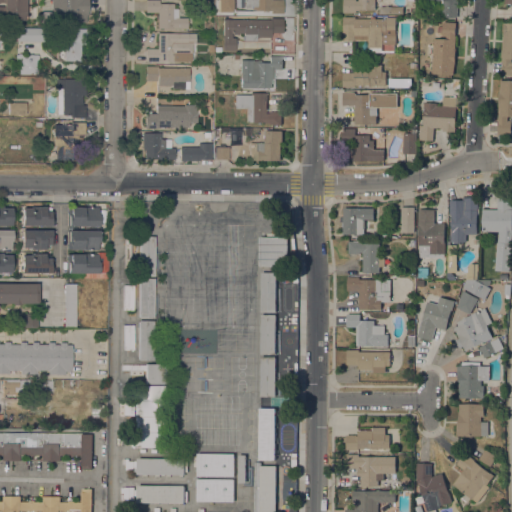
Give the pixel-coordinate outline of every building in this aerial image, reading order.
[(26,0),(26,20),(0,20),(0,6),(4,6),(4,2),(0,2),(0,0),(26,0)] [(88,0),(88,15),(86,15),(86,22),(42,21),(42,11),(51,11),(51,0),(88,0)] [(159,0),(159,3),(173,3),(173,8),(178,8),(178,18),(187,18),(187,29),(157,28),(157,19),(155,19),(155,15),(157,16),(157,12),(145,12),(145,0),(159,0)] [(283,0),(283,13),(271,13),(271,11),(254,10),(254,9),(252,9),(252,6),(244,6),(244,0),(283,0)] [(375,0),(375,10),(360,9),(360,10),(356,10),(356,13),(343,12),(343,0),(375,0)] [(457,0),(457,17),(442,17),(442,5),(441,5),(441,0),(457,0)] [(403,6),(403,14),(379,14),(379,6),(403,6)] [(395,33),(383,33),(383,47),(382,47),(381,53),(368,53),(369,47),(368,47),(368,36),(355,36),(355,41),(342,40),(343,16),(355,17),(355,18),(386,19),(386,17),(396,17),(395,33)] [(270,20),(270,18),(282,18),(282,33),(271,32),(271,37),(256,37),(256,41),(243,40),(243,33),(231,33),(231,38),(235,38),(235,50),(222,50),(223,19),(270,20)] [(441,39),(442,32),(437,32),(438,26),(442,26),(443,22),(456,22),(455,36),(456,36),(455,50),(454,64),(453,74),(431,73),(434,38),(441,39)] [(504,22),(511,22),(511,75),(502,75),(502,63),(502,57),(501,57),(501,50),(502,50),(504,22)] [(43,42),(17,41),(17,39),(10,39),(11,27),(44,28),(43,42)] [(64,42),(64,28),(85,29),(84,45),(81,45),(80,61),(57,60),(57,41),(64,42)] [(192,33),(192,53),(191,53),(191,62),(145,61),(145,48),(157,48),(157,46),(155,46),(155,42),(157,42),(157,33),(192,33)] [(38,54),(37,74),(19,74),(19,61),(15,61),(16,54),(18,55),(18,53),(21,54),(38,54)] [(269,63),(269,56),(283,56),(282,70),(273,70),(273,79),(271,79),(271,88),(256,88),(240,88),(241,67),(246,67),(247,65),(249,65),(249,62),(269,63)] [(382,64),(382,71),(386,71),(386,85),(374,85),(374,86),(371,86),(354,85),(354,87),(342,87),(343,72),(354,72),(354,68),(369,68),(369,64),(382,64)] [(158,66),(158,67),(189,68),(188,81),(189,81),(188,89),(171,89),(172,85),(157,85),(157,81),(145,81),(145,66),(158,66)] [(415,72),(415,79),(413,79),(413,81),(409,81),(409,79),(407,79),(408,72),(415,72)] [(86,79),(85,94),(83,94),(83,105),(85,105),(85,117),(70,117),(70,115),(62,115),(62,114),(56,114),(57,88),(55,88),(56,78),(86,79)] [(511,80),(511,116),(509,116),(508,120),(511,121),(511,135),(498,134),(498,121),(499,105),(498,105),(499,91),(500,80),(511,80)] [(354,92),(354,94),(369,94),(369,92),(398,93),(397,107),(377,107),(377,115),(376,115),(376,124),(354,124),(354,106),(342,105),(342,91),(354,92)] [(281,124),(269,125),(269,123),(265,123),(265,122),(246,122),(246,108),(235,108),(235,95),(250,95),(250,93),(267,93),(267,113),(270,112),(281,112),(281,124)] [(457,97),(455,127),(455,131),(442,131),(442,128),(434,128),(433,140),(418,140),(419,125),(423,125),(424,105),(424,102),(437,103),(437,105),(442,106),(442,96),(457,97)] [(196,101),(196,122),(188,122),(188,127),(157,126),(157,128),(144,128),(145,113),(155,113),(155,112),(156,112),(157,109),(157,105),(184,106),(184,103),(189,101),(196,101)] [(25,102),(25,113),(8,113),(8,102),(25,102)] [(70,124),(70,122),(85,122),(84,135),(81,135),(81,161),(55,160),(55,146),(53,146),(53,124),(70,124)] [(384,149),(384,160),(353,160),(353,150),(351,150),(351,147),(353,147),(353,142),(344,142),(344,141),(341,141),(342,128),(355,128),(355,134),(370,135),(369,140),(374,140),(374,149),(384,149)] [(264,143),(264,130),(282,130),(282,141),(280,141),(280,161),(249,160),(249,142),(258,142),(264,143)] [(160,133),(160,139),(165,139),(165,148),(174,148),(174,159),(144,159),(144,150),(142,150),(142,132),(160,133)] [(408,139),(408,133),(416,133),(416,138),(415,138),(415,154),(402,153),(403,139),(408,139)] [(198,147),(198,143),(211,143),(211,159),(199,159),(199,160),(179,161),(179,147),(198,147)] [(228,147),(228,159),(215,159),(215,147),(228,147)] [(450,199),(462,200),(462,198),(468,198),(468,197),(478,197),(477,234),(466,234),(466,242),(463,242),(463,243),(454,243),(454,242),(451,242),(451,215),(449,213),(450,199)] [(482,231),(483,209),(498,209),(498,198),(511,198),(511,243),(510,271),(495,270),(497,242),(498,242),(499,231),(482,231)] [(0,206),(2,206),(2,207),(12,208),(11,225),(0,225),(0,206)] [(53,226),(21,225),(22,208),(30,208),(30,206),(45,207),(45,211),(53,211),(53,226)] [(98,215),(99,215),(99,226),(67,226),(67,207),(98,207),(98,215)] [(374,208),(374,219),(364,219),(364,234),(343,234),(343,222),(340,222),(340,217),(343,217),(343,207),(374,208)] [(414,232),(400,232),(400,229),(401,229),(401,207),(414,207),(414,232)] [(417,243),(418,209),(434,209),(434,223),(445,223),(445,237),(448,237),(448,254),(444,254),(444,257),(419,257),(419,243),(417,243)] [(12,241),(11,241),(10,249),(0,248),(0,229),(12,230),(12,241)] [(21,248),(22,230),(53,231),(53,244),(50,244),(50,249),(45,248),(44,250),(30,249),(30,248),(21,248)] [(99,242),(98,242),(98,250),(67,250),(66,231),(99,230),(99,242)] [(154,276),(139,276),(139,236),(154,236),(154,276)] [(288,237),(287,266),(258,266),(259,236),(288,237)] [(380,259),(384,259),(384,266),(379,266),(379,272),(363,273),(362,252),(359,252),(359,253),(348,253),(348,241),(359,241),(359,242),(364,242),(364,243),(380,243),(380,259)] [(97,254),(97,252),(107,252),(106,278),(82,278),(82,273),(67,273),(68,272),(66,272),(66,254),(97,254)] [(0,253),(3,253),(3,255),(11,255),(11,273),(0,272),(0,253)] [(21,255),(30,255),(30,254),(50,254),(50,259),(53,259),(53,273),(52,273),(21,273),(21,257),(21,255)] [(428,267),(428,277),(417,277),(417,267),(428,267)] [(276,272),(275,312),(261,312),(261,272),(276,272)] [(347,276),(359,276),(359,279),(382,279),(382,290),(390,290),(390,302),(381,302),(381,309),(359,309),(359,290),(347,290),(347,276)] [(153,318),(138,318),(139,278),(154,278),(153,318)] [(463,287),(465,281),(466,279),(475,279),(479,281),(492,288),(485,300),(470,291),(463,287)] [(0,283),(38,284),(38,304),(20,303),(20,305),(12,305),(12,303),(0,303),(0,283)] [(75,328),(64,328),(64,284),(76,284),(75,328)] [(463,290),(479,298),(471,313),(457,307),(463,290)] [(439,296),(455,301),(452,310),(451,310),(446,330),(436,327),(432,341),(417,337),(427,300),(437,303),(438,300),(439,296)] [(492,322),(487,325),(493,338),(466,351),(463,346),(460,347),(456,340),(459,338),(454,327),(459,325),(457,321),(485,307),(492,322)] [(22,317),(22,312),(38,313),(38,328),(16,327),(16,323),(14,321),(14,317),(16,315),(20,315),(21,317),(22,317)] [(360,314),(360,320),(374,320),(374,323),(383,323),(383,325),(391,325),(390,334),(388,334),(388,346),(356,346),(356,327),(346,327),(346,313),(360,314)] [(276,314),(275,354),(260,354),(261,314),(276,314)] [(153,360),(138,360),(139,320),(153,320),(153,360)] [(123,350),(123,325),(133,324),(134,350),(123,350)] [(415,335),(415,346),(412,346),(412,348),(408,348),(408,346),(407,346),(407,335),(415,335)] [(500,338),(504,348),(493,354),(494,354),(492,355),(491,355),(485,358),(480,348),(500,338)] [(71,371),(65,371),(65,375),(48,374),(48,370),(37,370),(36,375),(20,374),(20,370),(9,370),(8,374),(0,373),(0,343),(4,343),(4,341),(10,342),(10,344),(19,344),(19,342),(26,342),(26,344),(31,344),(31,342),(38,342),(38,344),(47,344),(47,342),(54,342),(54,344),(59,344),(59,342),(66,342),(66,344),(72,345),(71,371)] [(390,366),(385,366),(385,373),(373,372),(373,369),(358,369),(358,365),(346,365),(347,350),(359,350),(359,351),(390,351),(390,366)] [(275,356),(275,396),(260,396),(260,356),(275,356)] [(489,380),(481,380),(481,385),(485,385),(484,398),(459,397),(459,389),(458,389),(459,377),(456,377),(456,365),(462,365),(462,361),(480,362),(480,365),(490,366),(489,380)] [(165,384),(145,384),(145,370),(121,370),(121,364),(145,365),(145,363),(165,364),(165,384)] [(32,390),(20,393),(18,387),(16,387),(15,393),(3,393),(3,379),(18,379),(18,380),(29,380),(32,390)] [(52,391),(43,391),(43,380),(52,380),(52,391)] [(137,385),(165,385),(164,447),(136,447),(137,385)] [(480,404),(480,403),(484,403),(484,416),(481,416),(481,421),(488,421),(488,435),(471,435),(471,438),(464,438),(464,435),(456,435),(456,424),(458,424),(458,411),(459,411),(459,403),(480,404)] [(91,406),(100,406),(100,417),(91,417),(91,406)] [(275,460),(258,459),(259,408),(275,408),(275,460)] [(389,448),(358,448),(358,450),(346,450),(346,434),(356,435),(356,436),(357,436),(357,430),(372,430),(372,427),(385,427),(385,434),(389,434),(389,448)] [(0,432),(92,433),(92,469),(82,469),(82,455),(60,455),(60,461),(42,461),(43,455),(34,455),(34,456),(21,456),(21,461),(3,460),(3,455),(0,455),(0,432)] [(497,456),(490,466),(479,458),(485,448),(497,456)] [(494,475),(486,485),(489,487),(477,503),(453,484),(463,470),(456,464),(458,461),(457,461),(462,455),(465,452),(494,475)] [(234,453),(234,476),(196,476),(197,453),(234,453)] [(395,456),(395,472),(383,472),(383,480),(378,480),(378,486),(361,486),(361,475),(357,475),(357,468),(346,468),(346,454),(359,454),(359,456),(395,456)] [(184,458),(184,474),(137,474),(137,458),(184,458)] [(253,511),(253,462),(261,462),(261,465),(260,465),(260,511),(253,511)] [(432,476),(442,473),(448,492),(452,502),(439,506),(440,507),(427,511),(424,503),(425,503),(418,484),(418,485),(416,478),(416,463),(432,463),(431,475),(432,476)] [(278,465),(278,470),(276,470),(275,511),(260,511),(260,465),(261,465),(278,465)] [(234,479),(234,502),(196,501),(196,478),(234,479)] [(184,485),(184,503),(136,502),(137,485),(184,485)] [(0,511),(0,501),(3,501),(3,496),(21,496),(21,502),(29,502),(29,501),(43,501),(43,496),(60,496),(60,502),(67,502),(67,501),(81,501),(81,488),(91,488),(91,511),(0,511)] [(376,490),(379,490),(395,491),(395,502),(378,502),(378,511),(345,511),(345,509),(354,509),(355,502),(352,502),(352,490),(376,490)]
